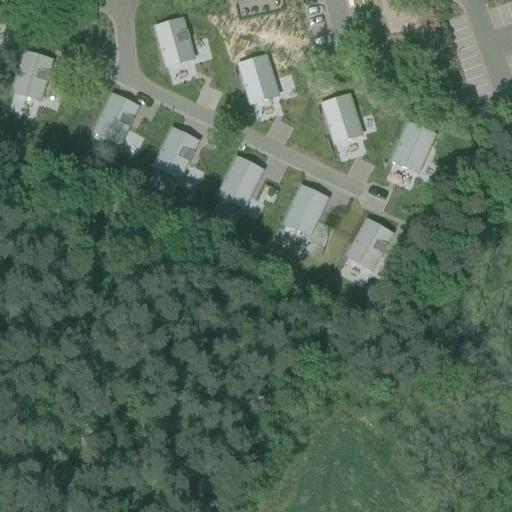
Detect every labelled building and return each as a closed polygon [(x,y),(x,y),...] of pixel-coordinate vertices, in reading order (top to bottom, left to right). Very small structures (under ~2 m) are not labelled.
[(183,22),(155,29),(166,70),(194,62),(183,22)] [(25,55),(13,95),(39,103),(51,63),(25,55)] [(267,59),(239,68),(251,108),(279,99),(267,59)] [(111,98),(93,137),(119,150),(138,110),(111,98)] [(347,99),(319,107),(332,147),(359,139),(347,99)] [(406,126),(389,165),(416,176),(432,138),(406,126)] [(173,132),(154,170),(180,182),(198,144),(173,132)] [(223,161),(215,157),(211,165),(219,169),(223,161)] [(237,161),(218,199),(244,212),(263,174),(237,161)] [(302,190),(284,228),(310,241),(328,202),(302,190)] [(365,223),(344,261),(370,275),(390,238),(365,223)]
